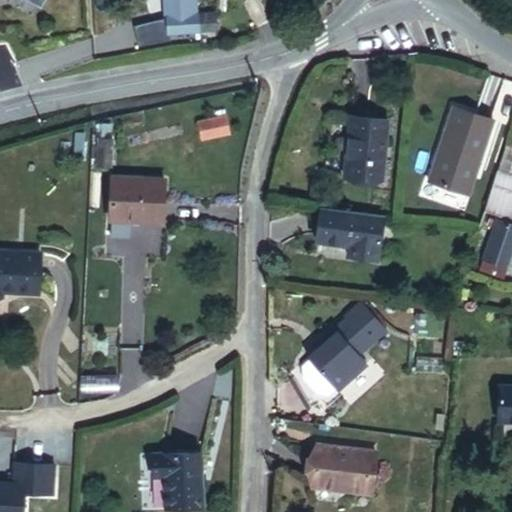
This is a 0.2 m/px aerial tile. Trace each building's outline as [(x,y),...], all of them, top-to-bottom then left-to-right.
[(194,0),(159,0),(163,3),(167,45),(200,42),(198,24),(194,0)] [(215,23),(198,24),(200,42),(217,40),(215,23)] [(202,140),(232,133),(227,112),(197,119),(202,140)] [(487,165),(492,167),(505,131),(465,114),(439,188),(475,199),(487,165)] [(350,185),(387,188),(393,130),(356,127),(350,185)] [(491,224),(511,231),(511,191),(503,188),(491,224)] [(120,233),(175,238),(179,196),(125,191),(120,233)] [(367,246),(383,246),(383,234),(334,228),(332,249),(367,253),(367,246)] [(383,263),(399,264),(401,231),(383,231),(383,234),(383,246),(383,253),(383,263)] [(476,271),(492,275),(501,239),(486,235),(476,271)] [(11,314),(42,314),(42,274),(0,273),(0,320),(11,321),(11,314)] [(362,357),(373,347),(351,326),(341,336),(362,357)] [(329,417),(366,382),(357,372),(367,362),(362,357),(341,336),(314,362),(320,368),(306,380),(302,384),(304,396),(320,413),(329,417)] [(490,418),(511,418),(511,385),(490,385),(490,418)] [(54,498),(55,463),(13,461),(13,484),(0,483),(0,511),(27,511),(28,497),(54,498)] [(304,510),(363,511),(364,469),(306,467),(304,510)] [(168,511),(204,511),(204,480),(160,480),(159,503),(169,503),(168,511)]
